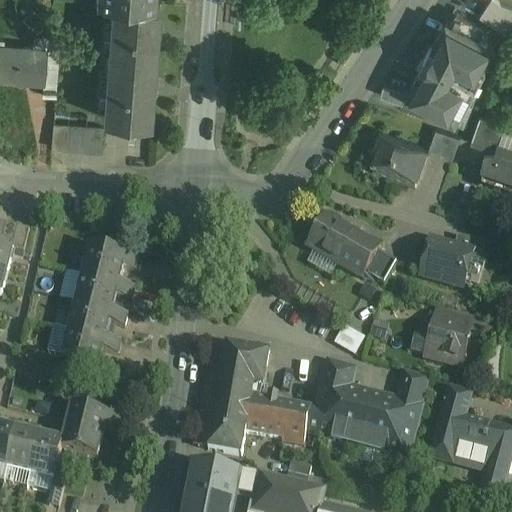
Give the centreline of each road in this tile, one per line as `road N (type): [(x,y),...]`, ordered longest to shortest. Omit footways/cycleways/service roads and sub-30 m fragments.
road 1 (residential): [(193,193),(183,322),(153,511)]
road 2 (residential): [(409,0),(277,187),(236,196),(193,193)]
road 3 (residential): [(193,193),(0,172)]
road 4 (residential): [(211,0),(193,193)]
